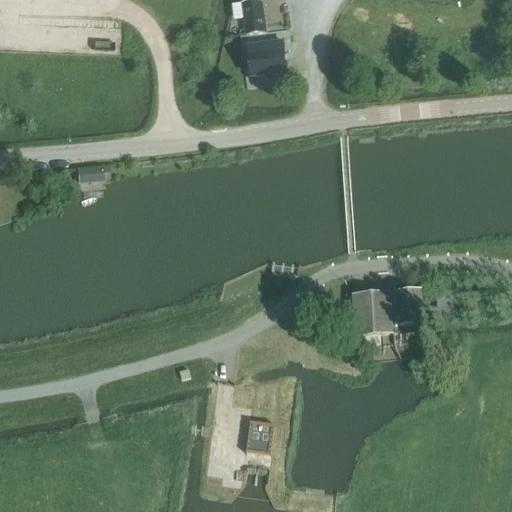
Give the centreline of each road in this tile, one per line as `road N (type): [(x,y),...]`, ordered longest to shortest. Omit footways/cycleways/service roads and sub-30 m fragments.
road 1 (unclassified): [(0,400),(70,389),(220,341),(310,284),(353,268),(447,260),(511,269)]
road 2 (tertiary): [(0,164),(511,104)]
